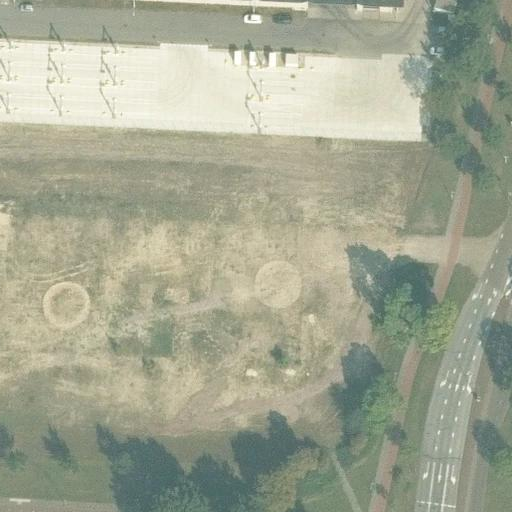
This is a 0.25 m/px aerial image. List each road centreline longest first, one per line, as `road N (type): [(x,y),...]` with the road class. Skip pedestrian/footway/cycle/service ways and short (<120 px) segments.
road 1 (tertiary): [(511,278),(475,334),(441,440),(435,511)]
road 2 (tertiary): [(475,511),(511,281)]
